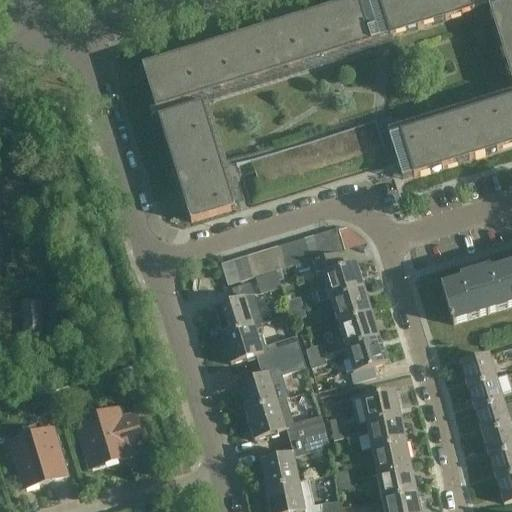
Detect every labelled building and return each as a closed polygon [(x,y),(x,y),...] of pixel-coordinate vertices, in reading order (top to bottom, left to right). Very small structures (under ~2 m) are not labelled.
[(359,0),(142,68),(155,111),(156,112),(474,13),(469,0),(359,0)] [(511,0),(488,9),(511,86),(511,0)] [(511,147),(511,98),(399,134),(399,135),(388,138),(401,181),(413,177),(413,178),(511,147)] [(158,119),(158,120),(190,224),(235,210),(202,105),(158,119)] [(259,188),(383,149),(375,123),(250,162),(259,188)] [(336,230),(324,234),(332,256),(343,253),(336,230)] [(324,234),(313,237),(320,260),(326,257),(332,256),(324,234)] [(313,237),(301,241),(307,263),(320,260),(313,237)] [(301,241),(289,245),(296,267),(307,263),(301,241)] [(289,245),(278,248),(284,270),(296,267),(289,245)] [(278,248),(266,252),(273,274),(275,273),(284,270),(278,248)] [(266,252),(255,255),(262,278),(273,274),(266,252)] [(255,255),(242,259),(250,281),(262,278),(255,255)] [(326,257),(320,260),(307,263),(312,278),(321,275),(326,290),(314,294),(318,304),(329,301),(363,291),(355,265),(331,272),(326,257)] [(242,259),(231,262),(239,285),(250,281),(242,259)] [(239,285),(231,262),(220,266),(227,289),(239,285)] [(464,280),(440,287),(452,327),(511,308),(511,276),(509,266),(486,273),(480,275),(479,271),(468,275),(469,278),(464,280)] [(262,278),(250,281),(239,285),(254,280),(259,296),(280,290),(275,273),(273,274),(262,278)] [(363,291),(329,301),(337,326),(370,315),(363,291)] [(244,299),(212,309),(221,338),(253,328),(244,299)] [(284,304),(287,314),(302,309),(299,299),(284,304)] [(43,336),(40,301),(21,302),(23,337),(43,336)] [(302,309),(287,314),(290,322),(305,318),(302,309)] [(370,315),(337,326),(344,351),(378,341),(370,315)] [(253,328),(221,338),(230,366),(262,355),(267,354),(265,348),(262,337),(257,338),(253,328)] [(262,355),(255,358),(258,368),(280,362),(300,355),(295,339),(275,345),(265,348),(267,354),(262,355)] [(378,341),(344,351),(352,375),(386,365),(378,341)] [(306,352),(309,362),(323,357),(320,348),(306,352)] [(300,355),(280,362),(285,378),(305,372),(300,355)] [(323,357),(309,362),(311,371),(326,366),(323,357)] [(459,366),(467,391),(506,378),(506,377),(495,380),(488,357),(459,366)] [(261,377),(236,385),(245,414),(278,404),(286,401),(288,401),(282,379),(285,378),(280,362),(258,368),(261,377)] [(506,378),(467,391),(474,413),(503,404),(500,395),(510,391),(506,378)] [(359,400),(364,426),(400,418),(394,392),(359,400)] [(278,404),(245,414),(254,442),(281,434),(295,430),(294,425),(286,401),(278,404)] [(503,404),(474,413),(481,436),(509,427),(503,404)] [(75,423),(89,471),(132,458),(129,448),(142,444),(134,417),(121,420),(118,410),(75,423)] [(295,430),(281,434),(284,445),(303,440),(304,440),(324,435),(319,418),(299,424),(294,425),(295,430)] [(400,418),(364,426),(356,428),(357,435),(361,437),(367,436),(370,452),(405,444),(400,418)] [(329,423),(331,433),(346,430),(343,420),(329,423)] [(511,435),(509,427),(481,436),(488,459),(511,451),(511,435)] [(52,430),(9,443),(23,491),(66,478),(52,430)] [(346,430),(331,433),(333,443),(348,439),(346,430)] [(303,440),(284,445),(287,456),(292,455),(294,460),(307,456),(328,451),(324,435),(304,440),(303,440)] [(405,444),(370,452),(375,477),(411,469),(405,444)] [(511,451),(488,459),(496,482),(511,476),(511,451)] [(287,456),(260,462),(266,491),(299,484),(294,460),(292,455),(287,456)] [(411,469),(375,477),(381,503),(416,495),(411,469)] [(349,472),(334,476),(336,485),(351,482),(349,472)] [(511,476),(496,482),(503,506),(511,503),(511,476)] [(351,482),(336,485),(338,495),(354,492),(351,482)] [(299,484),(266,491),(269,511),(319,511),(319,507),(313,508),(308,483),(299,484)] [(419,511),(416,495),(381,503),(382,511),(419,511)]
